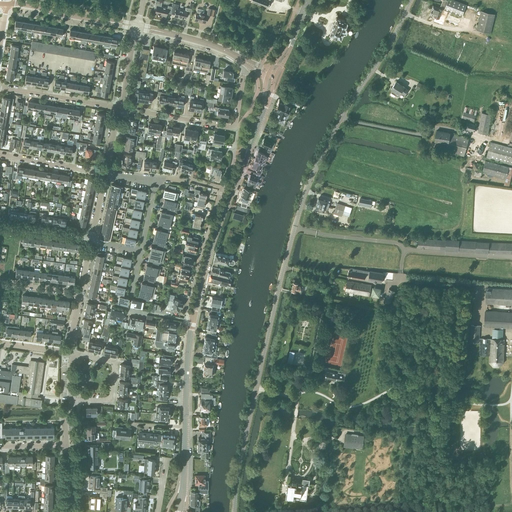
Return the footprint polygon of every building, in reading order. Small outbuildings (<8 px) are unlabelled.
[(270,2),(264,0),(252,0),(252,2),(268,8),(270,2)] [(452,0),(447,0),(445,8),(444,10),(462,17),(466,5),(452,0)] [(161,7),(162,2),(156,1),(154,7),(156,8),(155,14),(159,15),(159,14),(162,15),(166,16),(167,13),(170,14),(172,7),(168,6),(167,9),(161,7)] [(443,10),(433,6),(430,14),(434,16),(434,17),(439,19),(440,16),(442,16),(442,14),(441,14),(443,10)] [(185,11),(176,9),(174,17),(176,17),(175,18),(179,19),(179,18),(185,19),(186,14),(191,15),(192,9),(186,8),(185,11)] [(204,10),(197,8),(194,20),(199,22),(199,21),(204,22),(204,23),(205,23),(207,15),(203,14),(204,10)] [(495,14),(481,11),(477,31),(490,34),(495,14)] [(341,19),(337,18),(335,23),(334,23),(332,29),(330,34),(334,36),(334,38),(337,39),(337,37),(341,39),(344,33),(345,34),(347,33),(348,31),(347,28),(346,28),(348,22),(345,21),(345,20),(341,18),(341,19)] [(151,58),(158,59),(161,47),(154,46),(151,58)] [(161,47),(158,59),(165,61),(167,49),(161,47)] [(138,76),(145,77),(146,73),(150,50),(149,50),(147,52),(146,51),(145,51),(144,51),(143,52),(142,53),(142,55),(142,56),(142,57),(142,60),(141,59),(138,76)] [(174,52),(171,62),(179,64),(181,53),(174,52)] [(181,53),(179,64),(186,66),(189,55),(181,53)] [(200,70),(203,59),(195,57),(193,68),(200,70)] [(210,61),(203,59),(200,70),(207,72),(210,61)] [(225,75),(224,79),(234,80),(235,76),(233,76),(233,72),(223,70),(223,75),(225,75)] [(404,87),(396,82),(391,89),(393,90),(391,93),(396,95),(397,93),(400,94),(401,92),(405,95),(408,90),(404,87)] [(422,90),(424,85),(418,82),(415,87),(422,90)] [(221,86),(220,93),(231,95),(233,88),(221,86)] [(140,88),(136,87),(135,93),(138,94),(137,101),(144,102),(146,93),(146,91),(139,90),(140,88)] [(109,91),(95,88),(95,91),(98,91),(98,92),(101,93),(100,95),(108,97),(109,91)] [(158,102),(164,104),(166,93),(158,91),(158,95),(160,95),(158,102)] [(149,94),(146,93),(144,102),(151,103),(153,93),(150,92),(149,94)] [(220,93),(218,100),(230,102),(231,95),(220,93)] [(178,96),(178,98),(176,106),(177,106),(177,107),(180,108),(180,106),(183,107),(185,96),(182,95),(182,97),(178,96)] [(204,99),(200,98),(200,101),(197,100),(195,111),(201,112),(204,99)] [(195,111),(197,100),(193,100),(193,99),(190,99),(188,109),(195,111)] [(292,101),(289,99),(287,103),(287,104),(280,101),(277,108),(280,109),(279,110),(284,112),(285,110),(288,111),(289,110),(290,109),(290,107),(290,106),(292,101)] [(33,110),(34,103),(28,102),(27,106),(24,105),(23,113),(26,114),(27,109),(33,110)] [(229,109),(216,107),(216,110),(215,110),(215,114),(228,116),(229,109)] [(477,110),(465,107),(462,118),(474,121),(477,110)] [(280,109),(277,108),(275,112),(276,112),(274,116),(275,116),(274,119),(281,122),(283,119),(285,116),(286,116),(288,111),(285,110),(284,112),(279,110),(280,109)] [(79,115),(80,110),(75,109),(73,117),(79,118),(78,121),(81,121),(82,115),(79,115)] [(481,112),(478,131),(487,133),(491,114),(481,112)] [(0,114),(0,121),(7,122),(8,123),(9,123),(10,117),(0,114)] [(130,119),(128,125),(136,126),(139,127),(139,124),(138,124),(139,121),(134,120),(134,119),(131,118),(131,119),(130,119)] [(153,133),(155,123),(149,122),(148,127),(145,127),(145,128),(144,131),(145,131),(144,134),(144,137),(145,137),(144,139),(147,139),(148,132),(153,133)] [(476,125),(467,122),(465,129),(474,132),(476,125)] [(23,146),(30,147),(31,137),(25,136),(26,126),(24,125),(21,137),(24,138),(23,146)] [(198,131),(191,130),(190,139),(191,139),(191,140),(196,141),(198,131)] [(450,133),(437,131),(435,142),(449,144),(446,151),(464,156),(469,138),(450,133)] [(214,136),(213,141),(223,143),(224,135),(214,134),(214,136)] [(73,145),(67,144),(65,153),(71,155),(72,149),(75,150),(77,136),(75,135),(75,139),(74,139),(73,145)] [(272,142),(264,139),(263,139),(262,141),(263,142),(261,145),(263,146),(263,147),(268,149),(268,148),(270,149),(268,151),(272,153),(273,150),(270,149),(272,142)] [(511,147),(490,142),(486,158),(511,164),(511,147)] [(87,145),(80,144),(79,151),(83,151),(82,155),(83,156),(85,156),(85,157),(91,158),(92,153),(95,153),(95,150),(90,149),(89,148),(88,148),(87,149),(86,148),(87,145)] [(222,151),(217,150),(208,149),(208,152),(211,153),(209,160),(215,161),(219,162),(220,159),(222,151)] [(267,155),(258,151),(255,159),(261,162),(262,162),(263,159),(265,160),(267,155)] [(183,158),(180,158),(180,160),(178,165),(181,166),(180,170),(185,172),(188,160),(183,159),(183,158)] [(261,165),(262,162),(261,162),(255,159),(252,167),(257,169),(256,171),(256,172),(257,171),(261,173),(262,171),(262,168),(261,168),(262,166),(261,165)] [(126,161),(122,160),(121,166),(131,168),(132,164),(134,165),(134,162),(130,162),(126,161)] [(194,162),(188,160),(185,172),(191,173),(192,169),(195,170),(197,162),(194,161),(194,162)] [(482,172),(506,179),(509,167),(486,160),(482,172)] [(164,161),(162,170),(171,172),(172,169),(175,169),(177,162),(173,161),(172,163),(164,161)] [(212,165),(208,164),(207,168),(210,169),(209,172),(212,173),(220,175),(221,174),(222,173),(221,172),(222,170),(219,169),(220,167),(212,164),(212,165)] [(16,174),(22,175),(23,168),(18,167),(17,171),(14,171),(12,179),(16,179),(16,174)] [(250,174),(250,176),(249,177),(248,178),(248,179),(248,180),(248,181),(251,182),(250,185),(254,186),(255,183),(257,180),(258,178),(260,175),(253,172),(252,175),(250,174)] [(212,173),(211,179),(218,181),(219,179),(220,178),(221,177),(220,176),(220,175),(212,173)] [(63,175),(62,182),(68,183),(67,186),(71,187),(71,180),(69,180),(69,176),(63,175)] [(164,190),(163,196),(170,198),(176,199),(177,200),(178,193),(174,192),(176,187),(169,185),(168,190),(164,190)] [(136,196),(144,198),(146,191),(131,188),(131,193),(136,194),(136,196)] [(252,191),(244,188),(241,196),(249,199),(252,191)] [(188,192),(187,196),(194,197),(194,198),(202,199),(205,200),(206,198),(206,197),(207,198),(208,195),(207,195),(207,191),(204,191),(204,193),(200,192),(200,190),(195,189),(194,193),(196,193),(196,194),(188,192)] [(197,201),(196,205),(204,207),(204,206),(205,206),(206,203),(205,203),(205,202),(205,200),(202,199),(194,198),(192,197),(191,200),(197,201)] [(143,201),(135,199),(129,198),(129,202),(134,204),(134,206),(142,207),(143,201)] [(317,203),(327,207),(328,204),(326,203),(327,200),(319,198),(318,198),(317,201),(317,203)] [(175,202),(170,201),(164,199),(163,205),(168,207),(167,210),(174,212),(176,212),(176,209),(177,209),(178,203),(175,202)] [(326,209),(327,207),(317,203),(316,206),(315,206),(315,208),(315,209),(323,212),(324,209),(326,209)] [(10,218),(16,219),(17,212),(17,209),(9,208),(8,215),(10,215),(10,218)] [(141,211),(136,209),(133,209),(127,208),(126,212),(132,213),(132,215),(140,217),(141,211)] [(166,213),(161,211),(160,217),(172,221),(174,215),(173,215),(174,212),(167,210),(166,213)] [(35,222),(36,212),(29,211),(29,213),(28,221),(35,222)] [(47,223),(48,213),(39,212),(38,219),(41,220),(41,223),(47,223)] [(190,220),(193,220),(197,221),(201,222),(201,220),(202,219),(203,216),(202,216),(195,214),(192,213),(190,220)] [(69,216),(60,215),(58,225),(65,226),(65,223),(68,223),(69,216)] [(139,220),(131,219),(125,217),(124,222),(130,223),(130,225),(138,227),(139,220)] [(172,221),(160,217),(158,223),(163,225),(162,228),(168,229),(169,226),(171,227),(172,221)] [(86,220),(79,219),(78,225),(75,224),(74,227),(80,228),(81,225),(85,226),(86,220)] [(193,220),(192,227),(199,228),(200,228),(201,228),(201,225),(200,225),(200,224),(201,222),(197,221),(193,220)] [(137,230),(131,229),(129,228),(123,227),(122,231),(128,232),(128,234),(136,236),(137,230)] [(168,229),(162,228),(161,231),(156,229),(155,235),(166,238),(168,232),(167,232),(168,229)] [(166,238),(155,235),(153,241),(158,243),(157,246),(163,247),(164,244),(166,238)] [(189,245),(196,247),(197,246),(198,246),(198,245),(197,244),(198,241),(191,239),(192,237),(188,236),(186,242),(186,244),(188,245),(189,245)] [(135,239),(126,237),(124,244),(134,246),(135,239)] [(428,239),(418,239),(418,247),(427,247),(428,239)] [(446,240),(445,250),(458,251),(458,241),(446,240)] [(476,242),(475,252),(487,253),(487,252),(488,243),(476,242)] [(184,250),(195,253),(196,250),(197,250),(197,249),(196,248),(196,247),(189,245),(188,245),(186,244),(184,250)] [(163,247),(157,246),(157,249),(151,247),(150,253),(164,257),(166,251),(162,250),(163,247)] [(95,260),(103,262),(104,256),(104,253),(97,252),(97,255),(96,255),(95,260)] [(231,256),(216,252),(214,260),(222,262),(222,263),(225,264),(225,263),(233,265),(235,264),(235,262),(234,260),(230,259),(231,256)] [(164,257),(150,253),(148,259),(153,261),(153,264),(158,265),(159,262),(162,263),(164,257)] [(184,255),(181,262),(192,265),(193,259),(192,258),(190,258),(191,257),(186,255),(184,255)] [(130,265),(131,259),(117,256),(116,260),(122,261),(122,263),(130,265)] [(105,263),(103,262),(95,260),(94,266),(109,270),(110,267),(105,266),(105,263)] [(218,264),(214,262),(211,274),(222,276),(230,278),(231,273),(220,270),(220,268),(217,268),(218,264)] [(158,265),(153,264),(152,267),(147,265),(145,271),(155,274),(156,274),(159,275),(161,269),(157,268),(158,265)] [(180,267),(178,273),(188,276),(189,275),(189,274),(190,273),(189,272),(190,269),(182,267),(182,265),(177,264),(176,266),(180,267)] [(129,268),(123,267),(121,267),(115,265),(114,270),(120,271),(119,273),(128,275),(129,268)] [(381,283),(383,273),(370,271),(370,272),(359,270),(358,273),(349,272),(348,277),(381,283)] [(155,274),(145,271),(143,277),(149,279),(148,282),(153,283),(154,280),(155,280),(156,274),(155,274)] [(171,285),(177,286),(179,280),(187,282),(188,279),(188,278),(189,277),(188,276),(178,273),(176,282),(172,281),(171,285)] [(222,276),(211,274),(209,281),(220,284),(222,276)] [(127,278),(121,277),(119,276),(113,275),(112,279),(118,281),(117,283),(126,284),(127,278)] [(232,279),(230,278),(222,276),(220,284),(230,287),(232,279)] [(356,283),(347,281),(345,291),(350,292),(349,295),(352,295),(353,293),(369,296),(371,285),(356,283)] [(153,283),(148,282),(147,284),(142,283),(140,289),(154,293),(156,287),(153,286),(153,283)] [(299,284),(293,283),(292,290),(297,292),(298,290),(299,291),(299,292),(304,293),(305,286),(301,285),(299,285),(299,284)] [(125,288),(119,286),(111,285),(110,289),(116,290),(115,292),(123,294),(125,288)] [(511,289),(486,288),(485,303),(511,304),(511,289)] [(154,293),(140,289),(139,295),(144,297),(143,300),(149,301),(149,298),(153,299),(154,293)] [(394,291),(389,289),(384,301),(389,303),(394,291)] [(96,292),(89,290),(87,296),(98,298),(98,294),(96,294),(96,292)] [(129,299),(119,296),(118,303),(127,305),(129,299)] [(221,298),(211,296),(210,305),(213,306),(212,310),(214,311),(215,311),(217,311),(218,307),(220,307),(221,298)] [(143,302),(132,299),(130,306),(142,308),(143,302)] [(166,309),(165,314),(171,316),(172,310),(173,311),(176,312),(176,311),(179,312),(180,307),(181,308),(182,307),(182,306),(183,305),(182,304),(183,303),(179,302),(179,300),(175,299),(175,300),(173,299),(170,310),(166,309)] [(124,311),(111,308),(109,318),(122,321),(124,311)] [(215,311),(212,310),(211,314),(209,314),(208,321),(217,323),(218,315),(220,316),(222,315),(222,313),(221,312),(217,311),(215,311)] [(511,312),(485,311),(484,325),(511,327),(511,312)] [(145,326),(155,327),(156,322),(152,321),(153,316),(147,315),(146,320),(145,326)] [(127,328),(136,330),(137,324),(134,323),(135,318),(129,316),(128,323),(127,328)] [(145,326),(146,320),(135,318),(134,323),(137,324),(136,330),(144,331),(145,325),(145,326)] [(208,321),(207,321),(206,329),(210,329),(209,333),(215,335),(216,330),(217,323),(208,321)] [(12,335),(13,329),(13,326),(5,325),(4,331),(6,331),(6,334),(12,335)] [(90,327),(83,325),(81,331),(85,332),(84,334),(83,334),(83,337),(89,338),(91,333),(91,331),(92,327),(90,327)] [(479,325),(470,325),(470,341),(478,342),(479,325)] [(145,329),(143,340),(166,344),(166,348),(174,349),(175,348),(175,346),(177,332),(157,328),(156,331),(145,329)] [(142,335),(127,332),(126,337),(134,339),(133,346),(134,348),(138,348),(139,347),(140,345),(142,335)] [(205,337),(204,344),(216,346),(216,343),(214,342),(214,339),(216,339),(216,335),(215,335),(209,333),(209,337),(205,337)] [(89,338),(83,337),(82,340),(87,341),(87,344),(88,344),(87,350),(93,351),(95,343),(89,342),(89,338)] [(503,339),(491,338),(490,355),(491,355),(491,361),(494,364),(498,364),(501,361),(501,356),(502,356),(503,339)] [(102,342),(95,341),(93,351),(99,352),(102,342)] [(203,352),(202,356),(213,358),(213,353),(215,354),(216,347),(216,346),(204,344),(202,352),(203,352)] [(109,355),(111,347),(105,346),(103,354),(109,355)] [(171,355),(159,354),(159,356),(160,356),(159,363),(171,365),(171,364),(172,363),(172,362),(171,361),(172,358),(171,358),(171,355)] [(214,359),(213,360),(205,359),(204,364),(202,374),(203,374),(203,375),(204,376),(210,377),(211,376),(211,375),(212,375),(212,374),(214,375),(214,372),(216,372),(217,368),(215,368),(215,365),(215,364),(223,365),(224,360),(214,359)] [(0,401),(41,407),(42,399),(41,399),(41,397),(38,396),(38,394),(39,394),(44,362),(31,360),(30,366),(12,364),(11,371),(0,369),(0,401)] [(170,366),(158,365),(158,368),(158,372),(162,373),(161,374),(167,375),(170,375),(170,374),(171,374),(171,372),(170,371),(171,369),(170,368),(170,366)] [(338,373),(327,371),(325,377),(337,380),(337,379),(344,381),(346,373),(338,372),(338,373)] [(161,382),(157,381),(156,385),(158,387),(158,390),(159,390),(168,391),(169,390),(169,389),(168,388),(169,384),(161,384),(161,382)] [(156,397),(156,400),(167,401),(167,398),(168,398),(168,391),(159,390),(158,390),(156,390),(156,394),(157,395),(158,395),(158,397),(156,397)] [(209,394),(201,394),(201,411),(208,411),(209,410),(209,400),(212,400),(212,395),(209,395),(209,394)] [(118,399),(117,405),(122,406),(122,408),(127,409),(127,406),(128,400),(118,399)] [(170,411),(169,411),(169,407),(165,407),(165,406),(161,405),(161,407),(159,406),(159,407),(156,407),(156,413),(170,413),(170,411)] [(86,408),(86,415),(97,415),(97,412),(102,412),(102,406),(97,406),(97,407),(86,408)] [(170,413),(156,413),(156,418),(159,418),(159,419),(160,419),(160,420),(164,421),(165,419),(169,420),(169,416),(170,413)] [(206,417),(199,417),(199,420),(199,421),(199,424),(199,426),(207,426),(210,426),(210,422),(207,422),(207,420),(206,420),(206,417)] [(2,423),(0,422),(0,437),(2,438),(2,436),(5,436),(5,438),(54,437),(54,427),(2,428),(2,423)] [(120,437),(130,438),(131,434),(131,429),(125,428),(125,429),(116,428),(116,431),(113,430),(112,436),(115,437),(115,438),(120,438),(120,437)] [(204,431),(202,431),(202,438),(198,438),(198,445),(207,445),(207,439),(208,439),(208,431),(204,431)] [(157,444),(161,445),(162,435),(139,432),(138,442),(153,444),(154,445),(156,445),(157,444)] [(363,436),(345,434),(344,446),(362,448),(363,436)] [(162,435),(161,445),(167,445),(166,448),(171,448),(171,446),(174,446),(175,445),(175,442),(174,441),(175,436),(162,435)] [(98,445),(87,446),(88,468),(99,468),(98,445)] [(207,445),(198,445),(198,452),(201,452),(201,458),(208,459),(208,451),(207,451),(207,445)] [(14,465),(14,456),(8,456),(8,462),(5,462),(5,471),(5,473),(9,473),(9,465),(14,465)] [(32,456),(26,456),(26,465),(32,465),(32,469),(35,469),(35,462),(32,462),(32,456)] [(145,459),(144,472),(147,473),(154,473),(155,459),(148,459),(145,459)] [(54,473),(45,473),(45,479),(40,479),(40,482),(47,482),(47,479),(53,479),(54,473)] [(205,484),(205,482),(205,475),(195,475),(195,484),(199,484),(199,487),(205,487),(205,484)] [(100,476),(89,476),(88,487),(99,487),(100,476)] [(302,484),(288,482),(286,497),(295,498),(306,500),(308,486),(309,486),(310,480),(303,479),(302,484)] [(148,481),(139,480),(138,491),(149,492),(150,480),(148,480),(148,481)] [(47,482),(40,482),(40,485),(44,485),(44,491),(53,491),(53,485),(52,485),(53,482),(47,482)] [(208,490),(194,489),(194,492),(191,492),(190,505),(198,506),(198,505),(200,505),(200,501),(198,501),(198,498),(199,499),(199,496),(198,496),(198,493),(201,493),(208,493),(208,490)] [(132,494),(132,491),(127,490),(123,490),(122,498),(116,498),(115,509),(126,510),(127,500),(131,501),(131,498),(132,498),(132,497),(132,494)] [(7,491),(4,491),(4,493),(3,501),(6,501),(6,507),(12,507),(12,499),(13,496),(6,496),(7,491)] [(31,499),(24,499),(24,508),(30,508),(31,502),(34,502),(34,491),(31,491),(31,499)] [(90,497),(89,508),(100,509),(101,498),(107,498),(107,493),(100,493),(100,497),(90,497)] [(147,498),(139,497),(139,503),(135,503),(135,510),(138,510),(146,511),(147,498)]
